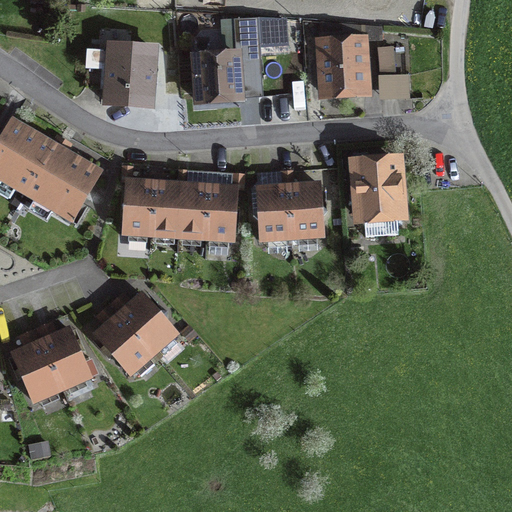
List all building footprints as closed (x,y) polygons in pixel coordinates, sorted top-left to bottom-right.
[(257,18),(233,20),(236,56),(196,59),(199,102),(262,97),(257,18)] [(326,93),(364,90),(362,40),(381,40),(381,28),(322,23),(326,93)] [(112,54),(89,52),(86,84),(108,86),(107,103),(150,105),(152,72),(111,69),(112,54)] [(399,76),(381,77),(382,97),(400,96),(399,76)] [(13,121),(0,142),(0,179),(3,181),(5,178),(16,184),(13,188),(38,202),(40,198),(51,205),(49,209),(72,222),(101,172),(13,121)] [(356,166),(360,219),(364,218),(366,237),(398,234),(397,216),(401,215),(397,162),(356,166)] [(151,236),(155,184),(127,182),(124,234),(151,236)] [(151,236),(178,238),(182,185),(155,184),(151,236)] [(178,238),(205,240),(209,187),(182,185),(178,238)] [(288,187),(292,239),(323,237),(321,218),(327,211),(321,205),(319,185),(288,187)] [(209,187),(205,240),(233,242),(237,189),(209,187)] [(292,239),(288,187),(258,189),(259,210),(253,217),(260,223),(261,241),(292,239)] [(119,315),(153,355),(177,335),(166,322),(167,312),(156,311),(142,295),(119,315)] [(153,355),(119,315),(96,335),(130,375),(153,355)] [(41,342),(62,390),(90,378),(69,330),(41,342)] [(62,390),(41,342),(13,354),(34,403),(62,390)]
